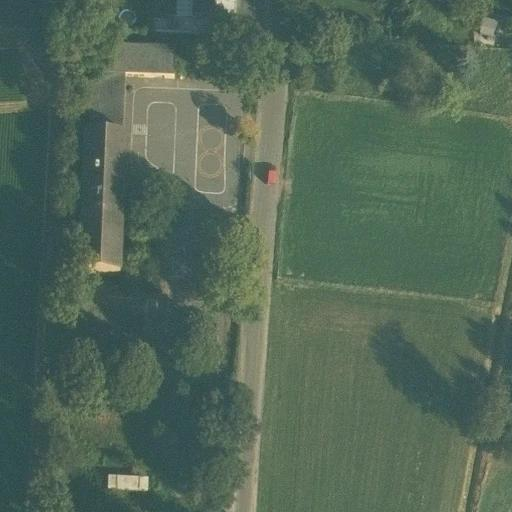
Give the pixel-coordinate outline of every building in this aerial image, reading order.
[(194,20),(194,0),(177,0),(177,19),(194,20)] [(228,5),(228,0),(194,0),(194,20),(193,22),(209,23),(233,24),(233,5),(228,5)] [(209,35),(209,23),(193,22),(194,20),(177,19),(174,19),(173,33),(209,35)] [(175,50),(127,48),(89,46),(88,76),(90,76),(124,77),(126,77),(174,79),(175,50)] [(122,137),(124,77),(90,76),(87,136),(122,137)] [(79,275),(119,277),(125,137),(122,137),(87,136),(85,136),(79,275)]
